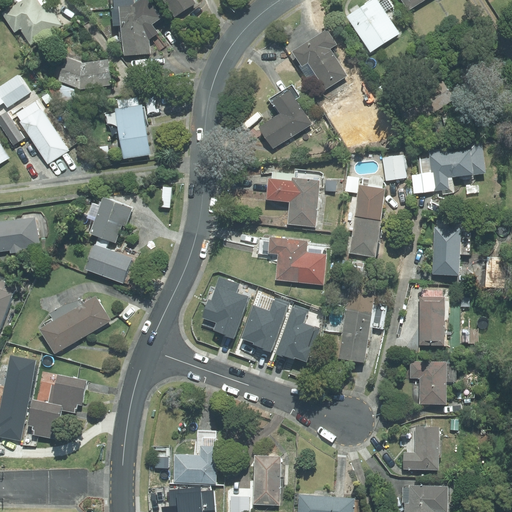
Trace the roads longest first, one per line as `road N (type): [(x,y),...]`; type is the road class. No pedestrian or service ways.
road 1 (residential): [(151,350),(200,215),(207,95),(220,59),(254,19),(284,0)]
road 2 (residential): [(354,423),(151,350)]
road 3 (residential): [(124,511),(133,416),(151,350)]
